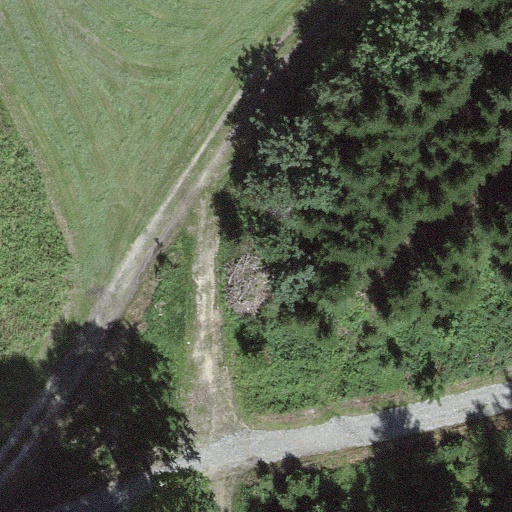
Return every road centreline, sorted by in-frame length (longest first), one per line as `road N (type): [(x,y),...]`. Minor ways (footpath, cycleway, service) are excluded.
road 1 (track): [(511,375),(195,425)]
road 2 (track): [(0,416),(176,197)]
road 3 (track): [(176,197),(302,0)]
road 4 (track): [(195,425),(176,197)]
road 5 (track): [(195,425),(0,492)]
